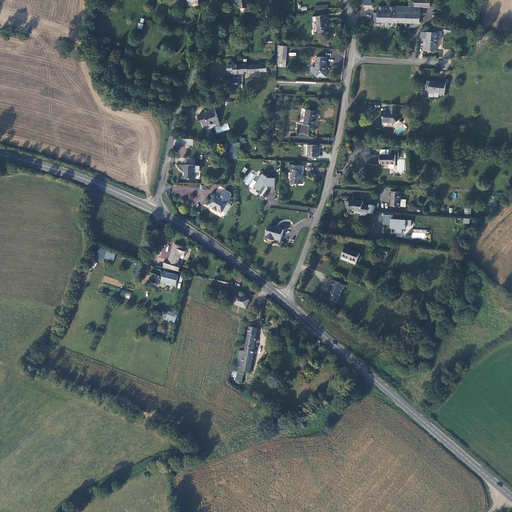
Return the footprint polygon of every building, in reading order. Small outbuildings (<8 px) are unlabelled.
[(239,0),(239,2),(238,2),(239,9),(250,7),(248,0),(239,0)] [(421,0),(421,5),(420,9),(430,9),(430,0),(421,0)] [(375,22),(398,23),(398,14),(395,14),(395,7),(379,7),(378,13),(375,13),(375,22)] [(420,9),(409,8),(395,7),(395,14),(398,14),(398,23),(419,24),(420,9)] [(329,17),(317,18),(319,34),(327,33),(327,28),(328,28),(327,21),(329,21),(329,17)] [(437,40),(441,40),(441,35),(437,35),(437,34),(427,33),(421,33),(421,40),(426,40),(426,47),(424,47),(424,51),(437,51),(437,40)] [(287,48),(278,48),(277,56),(277,60),(277,64),(287,64),(287,48)] [(327,59),(317,59),(316,67),(316,73),(317,73),(326,73),(327,59)] [(232,74),(243,74),(242,65),(228,66),(228,71),(232,71),(232,74)] [(243,74),(264,73),(264,65),(248,66),(248,65),(242,65),(243,74)] [(429,82),(426,82),(425,85),(429,85),(428,93),(438,93),(438,95),(443,95),(445,83),(439,82),(439,84),(436,83),(436,82),(429,81),(429,82)] [(399,110),(399,105),(388,105),(387,113),(379,112),(379,116),(381,117),(381,122),(391,123),(393,125),(401,119),(397,114),(397,110),(399,110)] [(220,124),(214,108),(207,110),(208,112),(204,113),(205,114),(197,117),(199,121),(201,121),(204,127),(208,125),(209,126),(214,124),(216,125),(220,124)] [(318,112),(302,110),(299,124),(315,127),(318,112)] [(319,157),(319,146),(308,145),(304,145),(303,156),(319,157)] [(380,150),(380,163),(395,162),(395,153),(389,154),(389,150),(380,150)] [(365,163),(378,164),(379,157),(366,156),(365,163)] [(187,179),(195,179),(196,166),(185,166),(185,172),(187,171),(187,179)] [(304,167),(289,166),(288,170),(292,171),(291,184),(302,184),(303,180),(301,180),(302,172),(303,172),(304,167)] [(274,188),(275,180),(272,180),(271,178),(268,177),(267,179),(261,176),(260,178),(258,177),(254,182),(256,184),(254,188),(257,190),(255,191),(257,192),(256,193),(261,196),(264,191),(265,188),(263,187),(265,186),(267,187),(274,188)] [(221,199),(213,194),(206,205),(210,208),(209,209),(214,212),(214,211),(218,214),(218,213),(225,203),(224,202),(229,196),(229,194),(223,190),(220,195),(222,197),(221,199)] [(401,192),(391,192),(391,196),(393,196),(392,206),(400,206),(401,198),(401,192)] [(354,199),(347,199),(347,203),(350,203),(350,207),(350,210),(354,210),(356,210),(355,212),(360,213),(362,204),(363,201),(354,199)] [(228,205),(225,203),(218,213),(221,215),(223,215),(228,206),(228,205)] [(360,213),(360,215),(361,215),(363,215),(365,215),(368,214),(368,212),(373,214),(375,205),(370,204),(369,206),(362,204),(360,213)] [(393,216),(384,215),(383,224),(391,224),(391,228),(396,228),(396,233),(402,233),(402,229),(405,229),(406,226),(411,226),(411,220),(393,219),(393,216)] [(278,230),(273,228),(267,226),(263,237),(265,240),(270,242),(273,241),(278,242),(282,231),(278,230)] [(282,238),(280,246),(286,247),(288,239),(282,238)] [(164,266),(176,270),(180,253),(185,254),(186,247),(173,244),(169,260),(165,260),(164,266)] [(344,247),(340,256),(355,263),(359,253),(344,247)] [(113,261),(116,252),(98,248),(95,260),(103,262),(104,258),(113,261)] [(165,272),(163,280),(165,280),(165,282),(176,285),(178,276),(165,272)] [(331,289),(328,295),(338,299),(342,290),(344,285),(332,281),(329,288),(331,289)] [(120,296),(129,299),(131,292),(122,289),(120,296)] [(249,300),(236,295),(234,304),(246,309),(249,300)] [(164,310),(161,318),(174,323),(177,314),(164,310)] [(250,372),(259,328),(252,328),(249,327),(245,351),(240,350),(236,370),(250,372)]
